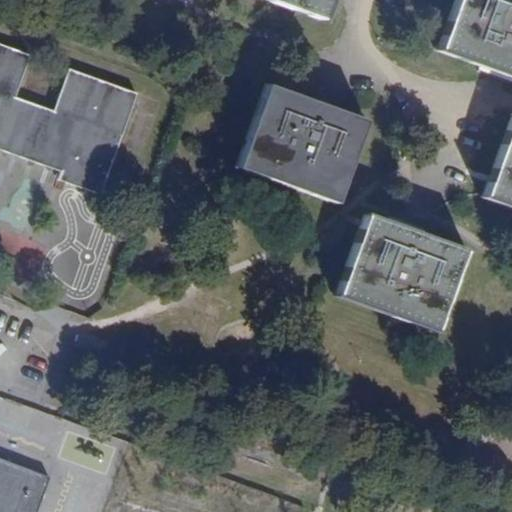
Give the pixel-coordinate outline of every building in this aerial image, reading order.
[(273,0),(324,18),(330,0),(273,0)] [(510,63),(505,76),(511,78),(511,0),(456,0),(438,51),(490,71),(496,57),(510,63)] [(0,150),(60,171),(57,181),(100,195),(135,93),(67,70),(53,111),(13,97),(28,54),(0,44),(0,150)] [(490,71),(505,76),(510,63),(496,57),(490,71)] [(316,118),(320,104),(266,85),(238,167),(336,200),(364,119),(336,109),(331,123),(316,118)] [(336,109),(320,104),(316,118),(331,123),(336,109)] [(466,110),(462,122),(485,128),(488,116),(466,110)] [(511,116),(511,117),(482,199),(511,209),(511,116)] [(457,147),(480,149),(480,135),(458,133),(457,147)] [(391,238),(396,225),(366,214),(337,295),(435,329),(464,248),(411,230),(406,244),(391,238)] [(411,230),(396,225),(391,238),(406,244),(411,230)] [(0,263),(28,282),(47,253),(7,226),(0,236),(0,263)] [(0,511),(34,511),(47,477),(0,459),(0,511)] [(229,511),(221,494),(179,511),(141,511),(121,505),(118,511),(229,511)]
